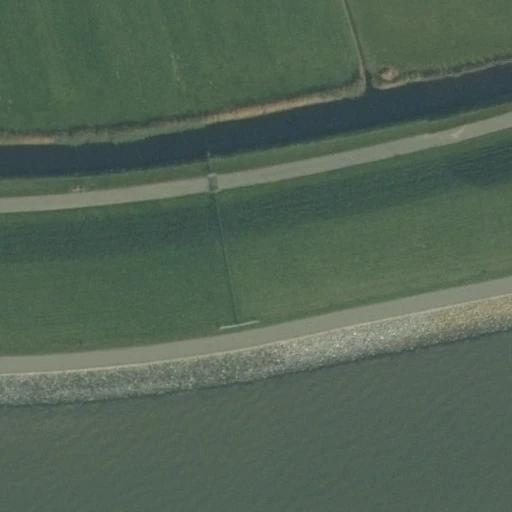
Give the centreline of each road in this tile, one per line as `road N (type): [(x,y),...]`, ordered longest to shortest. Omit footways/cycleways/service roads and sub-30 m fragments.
road 1 (unclassified): [(0,213),(196,195),(511,128)]
road 2 (unclassified): [(0,376),(185,362),(511,301)]
